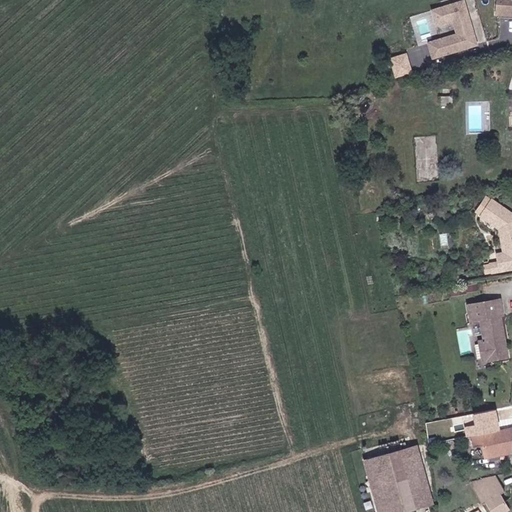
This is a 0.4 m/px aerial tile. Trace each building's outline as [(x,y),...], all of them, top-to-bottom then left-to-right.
[(511,0),(498,0),(498,16),(511,17),(511,0)] [(456,24),(459,34),(430,43),(435,60),(464,51),(481,46),(467,1),(450,6),(434,10),(439,29),(456,24)] [(415,73),(409,53),(392,59),(398,78),(415,73)] [(458,111),(447,111),(449,120),(459,119),(458,111)] [(511,214),(492,201),(481,216),(500,230),(504,253),(496,255),(498,263),(490,264),(491,272),(511,268),(511,214)] [(503,315),(500,300),(468,306),(471,321),(481,319),(485,341),(480,342),(483,361),(508,357),(500,316),(503,315)] [(470,438),(503,431),(501,421),(498,410),(476,415),(478,426),(468,428),(470,438)] [(511,454),(511,428),(503,431),(473,437),(475,449),(484,447),(487,460),(511,454)] [(419,446),(368,461),(382,511),(406,511),(435,504),(419,446)] [(489,480),(470,484),(482,506),(488,503),(492,511),(506,511),(509,511),(502,494),(506,492),(497,475),(488,477),(489,480)]
